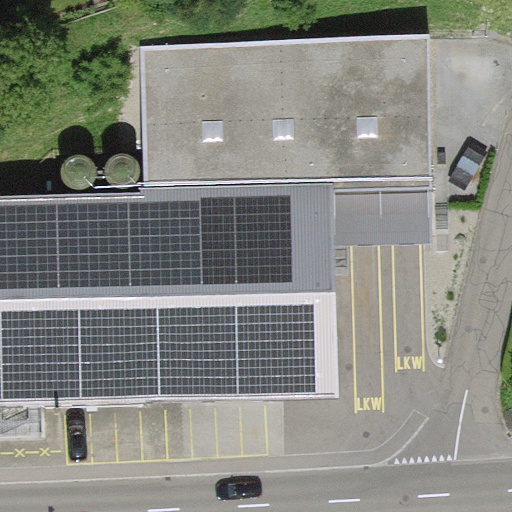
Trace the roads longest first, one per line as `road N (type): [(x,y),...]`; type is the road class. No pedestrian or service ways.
road 1 (tertiary): [(152,511),(458,496)]
road 2 (residential): [(511,214),(469,386),(458,496)]
